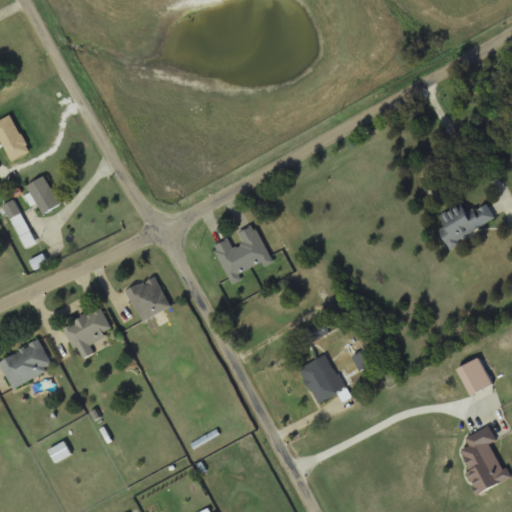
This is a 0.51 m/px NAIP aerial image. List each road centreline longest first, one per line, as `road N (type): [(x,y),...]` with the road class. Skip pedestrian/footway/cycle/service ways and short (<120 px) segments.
road 1 (residential): [(313,511),(35,0)]
road 2 (residential): [(0,305),(164,230),(511,36)]
